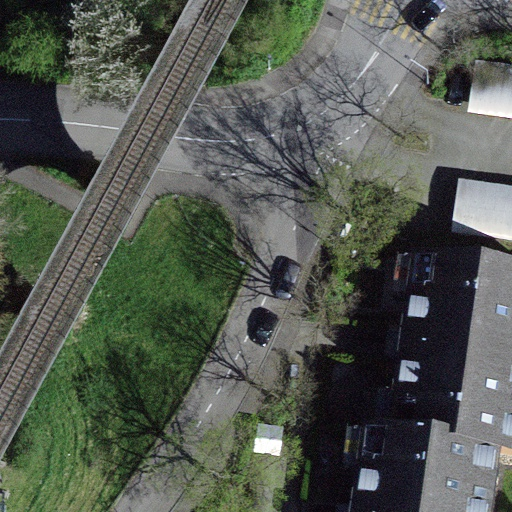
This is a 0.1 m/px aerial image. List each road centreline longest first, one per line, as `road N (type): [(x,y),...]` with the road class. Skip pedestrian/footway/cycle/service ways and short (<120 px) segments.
road 1 (residential): [(312,147),(281,259),(233,370),(141,511)]
road 2 (residential): [(0,121),(312,147)]
road 3 (residential): [(312,147),(397,0)]
